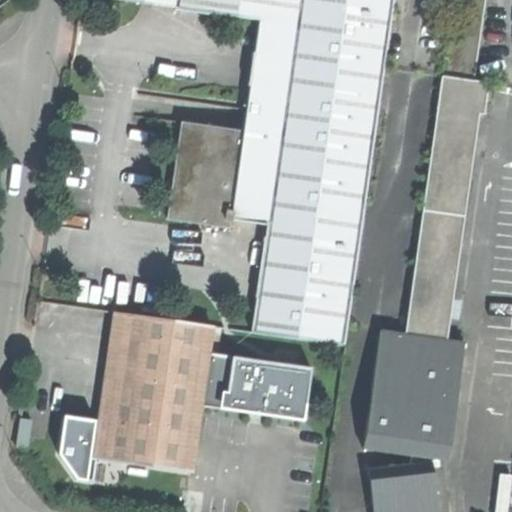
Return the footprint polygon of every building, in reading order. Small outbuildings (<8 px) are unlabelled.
[(117,0),(147,4),(175,9),(175,0),(117,0)] [(253,321),(252,332),(345,345),(395,0),(175,0),(175,9),(259,21),(298,26),(268,225),(266,239),(253,321)] [(454,0),(443,77),(473,81),(485,0),(454,0)] [(230,220),(268,225),(298,26),(259,21),(243,130),(230,220)] [(488,83),(473,81),(443,77),(405,334),(446,340),(478,113),(483,114),(488,83)] [(181,121),(166,218),(228,228),(230,220),(243,130),(181,121)] [(117,312),(104,398),(121,400),(133,315),(117,312)] [(101,423),(97,422),(91,458),(100,459),(191,472),(201,406),(208,353),(212,326),(133,315),(121,400),(104,398),(102,412),(101,423)] [(464,343),(446,340),(405,334),(381,331),(363,448),(412,455),(429,458),(447,460),(464,343)] [(311,368),(208,353),(201,406),(303,421),(311,368)] [(100,459),(91,458),(97,422),(64,417),(59,453),(78,478),(97,480),(100,459)] [(15,448),(28,449),(32,421),(19,419),(15,448)] [(412,455),(411,465),(429,462),(429,458),(412,455)] [(368,470),(372,511),(437,511),(431,462),(429,462),(411,465),(368,470)]
